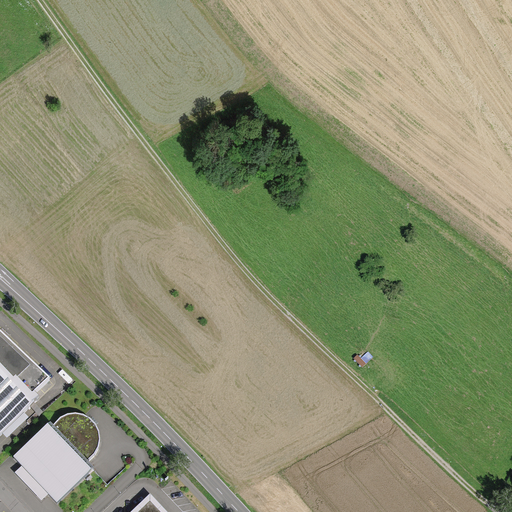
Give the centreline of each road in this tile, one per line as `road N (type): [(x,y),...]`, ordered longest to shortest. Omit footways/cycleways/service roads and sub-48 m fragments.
road 1 (track): [(40,0),(248,271),(495,509)]
road 2 (secondary): [(0,276),(239,511)]
road 3 (track): [(0,299),(222,511)]
